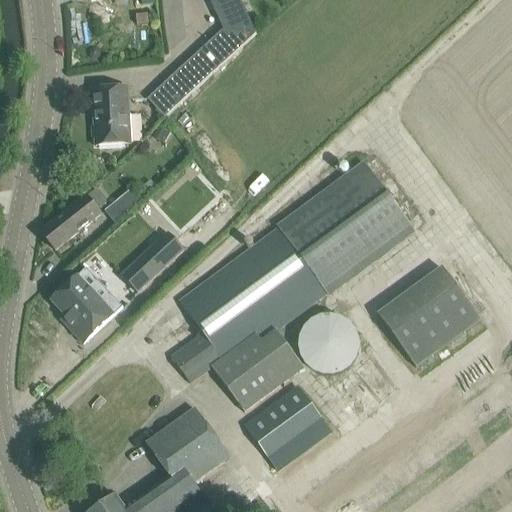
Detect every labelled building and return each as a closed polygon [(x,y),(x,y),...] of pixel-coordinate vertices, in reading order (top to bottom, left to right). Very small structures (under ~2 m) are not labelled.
[(209,0),(224,31),(148,101),(165,119),(257,36),(240,0),(209,0)] [(90,52),(89,54),(89,56),(90,58),(92,59),(94,60),(97,60),(99,59),(100,57),(100,55),(100,52),(99,51),(97,49),(95,49),(93,49),(91,50),(90,52)] [(131,145),(128,89),(93,91),(94,128),(93,129),(93,141),(95,141),(96,147),(131,145)] [(159,129),(154,139),(166,146),(172,135),(159,129)] [(414,230),(366,166),(279,230),(280,231),(180,304),(204,336),(171,359),(190,385),(212,369),(245,414),(305,370),(276,332),(327,294),(328,294),(414,230)] [(132,190),(105,213),(115,225),(142,202),(132,190)] [(87,199),(42,235),(56,252),(101,217),(98,214),(107,207),(107,202),(101,194),(97,194),(88,201),(87,199)] [(138,295),(185,252),(169,234),(122,278),(138,295)] [(78,278),(52,303),(78,331),(73,334),(84,346),(114,317),(123,309),(87,270),(78,278)] [(481,321),(443,270),(378,318),(416,369),(481,321)] [(356,338),(356,337),(355,332),(354,327),(352,323),(348,318),(343,315),(338,312),(329,310),(325,311),(320,312),(314,315),(310,318),(307,322),(304,326),(303,332),(302,336),(302,343),(304,347),(306,351),(309,356),(313,359),(318,362),(323,364),(327,364),(332,364),(337,363),(342,361),(347,357),(351,353),(353,349),(355,343),(356,338)] [(298,388),(243,428),(277,475),(332,435),(298,388)] [(172,511),(199,493),(195,487),(231,461),(196,411),(146,446),(170,479),(126,510),(117,497),(95,511),(172,511)]
